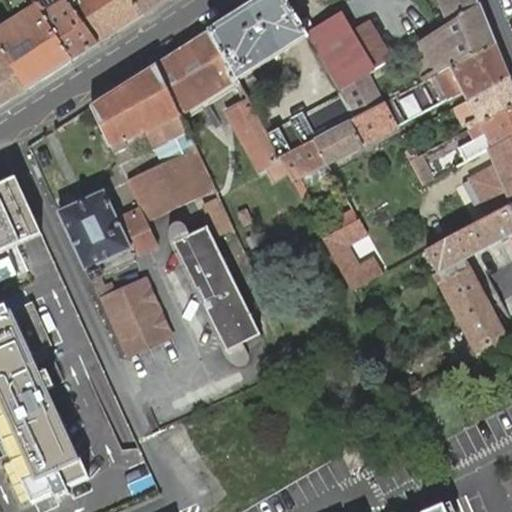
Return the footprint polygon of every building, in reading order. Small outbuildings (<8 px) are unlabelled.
[(11,24),(0,31),(0,46),(27,90),(72,61),(38,8),(35,2),(33,0),(10,0),(7,2),(19,19),(11,24)] [(39,0),(35,2),(38,8),(72,61),(99,44),(67,0),(39,0)] [(67,0),(99,44),(144,15),(132,0),(67,0)] [(132,0),(144,15),(167,0),(132,0)] [(288,0),(259,0),(209,32),(239,80),(309,35),(300,20),(288,0)] [(441,0),(452,22),(480,5),(477,0),(441,0)] [(443,72),(496,44),(480,5),(452,22),(444,27),(423,40),(443,72)] [(342,16),(309,35),(340,88),(370,71),(396,56),(373,18),(351,31),(342,16)] [(158,65),(183,118),(239,82),(239,80),(209,32),(158,65)] [(449,99),(506,70),(496,44),(443,72),(437,76),(449,99)] [(0,106),(27,90),(0,46),(0,106)] [(154,149),(189,133),(183,118),(158,65),(92,107),(112,146),(145,130),(154,149)] [(386,102),(370,71),(340,88),(344,95),(357,117),(386,102)] [(466,124),(469,130),(511,107),(511,83),(510,78),(468,101),(459,106),(462,112),(472,107),(478,118),(466,124)] [(344,95),(268,135),(280,157),(315,140),(350,121),(357,117),(344,95)] [(357,117),(350,121),(363,144),(398,125),(386,102),(357,117)] [(268,135),(252,105),(234,115),(266,174),(271,171),(278,184),(291,177),(280,157),(268,135)] [(467,161),(490,149),(511,137),(511,107),(469,130),(475,141),(460,148),(467,161)] [(350,121),(315,140),(327,163),(363,144),(350,121)] [(497,165),(511,202),(511,137),(490,149),(497,165)] [(280,157),(291,177),(293,181),(302,199),(311,194),(301,177),(327,163),(315,140),(280,157)] [(146,222),(216,190),(215,187),(197,148),(161,164),(127,180),(139,206),(143,213),(143,216),(146,222)] [(411,161),(424,184),(433,179),(420,156),(411,161)] [(491,216),(511,204),(511,202),(497,165),(462,183),(471,199),(480,194),(491,216)] [(0,253),(21,244),(43,235),(17,179),(0,186),(0,253)] [(61,213),(93,282),(103,277),(98,266),(132,251),(120,224),(105,192),(61,213)] [(446,286),(483,355),(502,344),(509,340),(493,312),(480,287),(465,259),(511,234),(511,204),(491,216),(427,250),(441,278),(446,286)] [(91,282),(93,282),(61,213),(59,212),(91,282)] [(157,245),(146,222),(143,216),(143,213),(124,222),(136,248),(139,253),(157,245)] [(355,221),(324,239),(353,290),(375,277),(385,272),(355,221)] [(124,222),(120,224),(132,251),(136,248),(124,222)] [(207,226),(174,243),(227,351),(261,335),(207,226)] [(98,266),(103,277),(137,262),(132,251),(98,266)] [(446,286),(441,278),(437,280),(442,289),(446,286)] [(173,330),(149,279),(102,301),(126,352),(173,330)] [(1,309),(0,310),(0,432),(33,504),(54,495),(57,500),(70,494),(68,488),(89,478),(48,390),(55,388),(48,373),(40,376),(31,356),(52,347),(33,304),(4,316),(1,309)] [(335,436),(343,453),(359,443),(352,427),(335,436)] [(457,511),(454,503),(446,506),(448,511),(457,511)]
